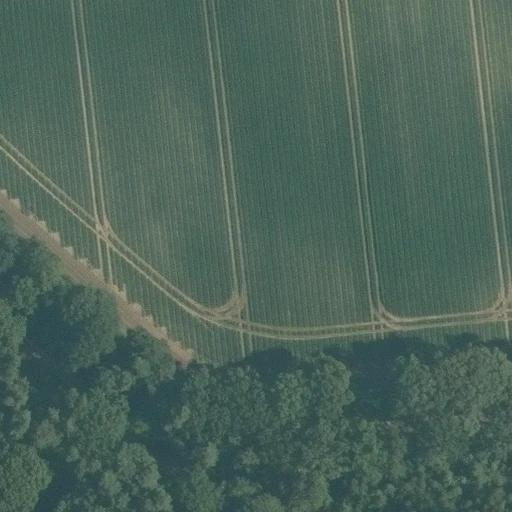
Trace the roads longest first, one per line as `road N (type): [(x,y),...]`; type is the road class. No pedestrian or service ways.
road 1 (track): [(236,422),(511,397)]
road 2 (track): [(105,418),(0,322)]
